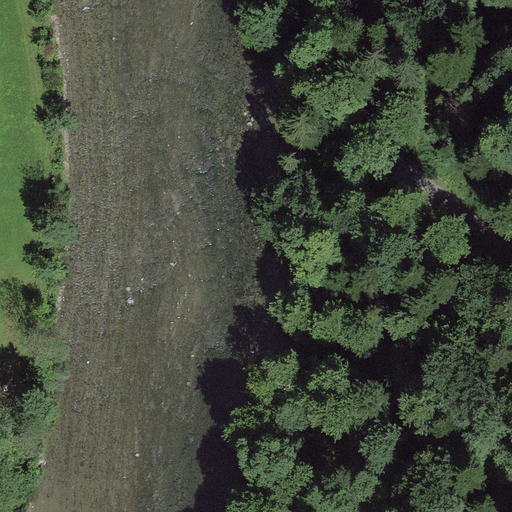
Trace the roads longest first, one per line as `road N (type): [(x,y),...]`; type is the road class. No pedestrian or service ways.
road 1 (track): [(350,511),(351,446),(390,333),(390,154),(352,106),(343,65),(378,0)]
road 2 (track): [(390,154),(511,249)]
